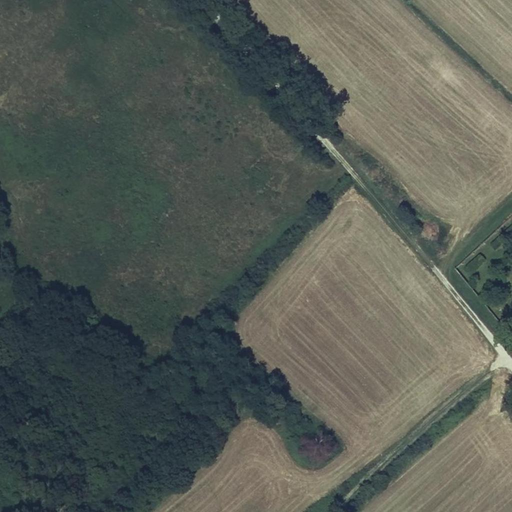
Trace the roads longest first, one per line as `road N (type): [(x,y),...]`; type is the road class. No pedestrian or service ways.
road 1 (track): [(197,0),(421,250),(510,364)]
road 2 (track): [(328,511),(342,491),(510,364)]
